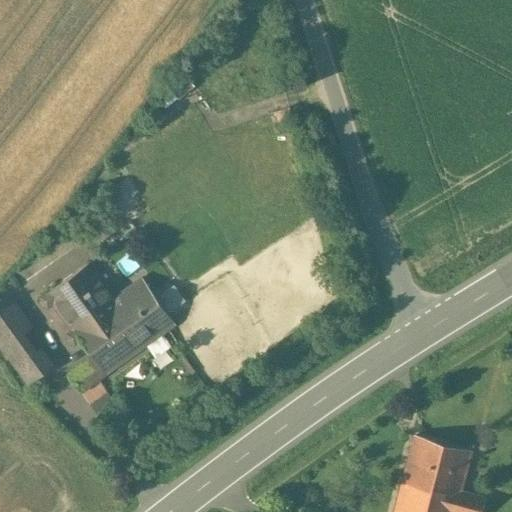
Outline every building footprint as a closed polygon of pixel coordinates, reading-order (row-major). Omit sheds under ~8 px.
[(302,76),(293,79),(296,89),(305,85),(302,76)] [(332,135),(326,137),(330,148),(335,147),(332,135)] [(113,299),(88,265),(47,294),(94,358),(68,376),(80,392),(146,345),(113,299)] [(174,324),(141,279),(113,299),(146,345),(171,327),(174,324)] [(38,354),(22,333),(28,329),(28,325),(10,300),(5,300),(0,303),(0,340),(30,382),(50,368),(51,365),(43,354),(39,353),(38,354)] [(470,450),(414,434),(398,496),(452,511),(478,511),(483,496),(460,490),(470,450)] [(452,511),(398,496),(393,511),(452,511)]
